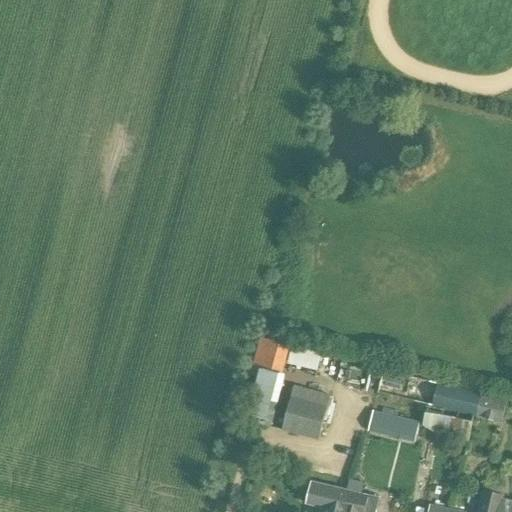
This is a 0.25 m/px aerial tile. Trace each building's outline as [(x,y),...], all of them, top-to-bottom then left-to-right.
[(272,426),(286,373),(282,372),(289,345),(260,338),(251,373),(259,375),(247,420),(272,426)] [(317,370),(321,351),(292,344),(287,363),(317,370)] [(477,415),(483,393),(384,369),(378,392),(430,404),(425,425),(439,434),(471,442),(477,415)] [(319,439),(330,397),(295,388),(283,430),(319,439)] [(502,421),(504,413),(508,399),(483,393),(477,415),(502,421)] [(416,441),(421,423),(374,412),(369,430),(416,441)] [(489,476),(485,490),(497,493),(498,493),(501,480),(489,476)] [(343,511),(374,511),(378,499),(362,495),(362,494),(365,482),(349,478),(346,490),(348,490),(343,511)] [(346,490),(314,482),(309,502),(320,505),(317,511),(343,511),(348,490),(346,490)] [(498,511),(503,494),(485,490),(479,511),(498,511)]
